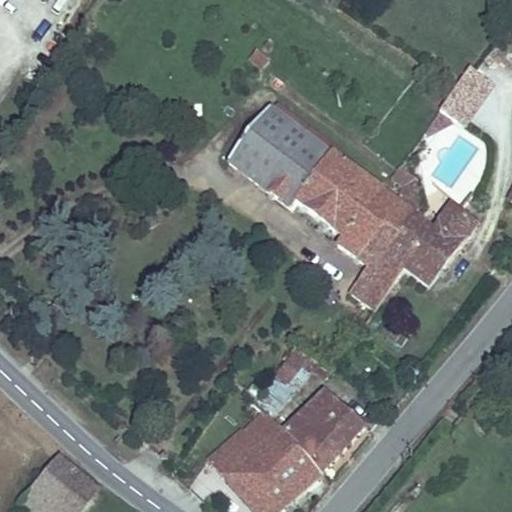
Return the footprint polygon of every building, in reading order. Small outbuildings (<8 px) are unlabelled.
[(272,62),(256,51),(248,63),(264,73),(272,62)] [(498,87),(470,69),(440,114),(468,132),(498,87)] [(346,293),(376,316),(408,276),(387,261),(407,208),(273,109),(228,165),(284,208),(288,202),(327,233),(324,238),(364,269),(346,293)] [(419,186),(401,174),(398,178),(394,183),(407,192),(407,208),(421,219),(419,186)] [(407,208),(387,261),(408,276),(433,295),(483,229),(452,208),(436,231),(421,219),(407,208)] [(313,375),(293,358),(257,404),(276,419),(313,375)] [(325,482),(371,434),(326,393),(286,435),(325,482)] [(286,435),(265,413),(208,463),(252,511),(290,511),(325,482),(286,435)] [(18,508),(22,511),(88,511),(104,493),(61,457),(18,508)]
